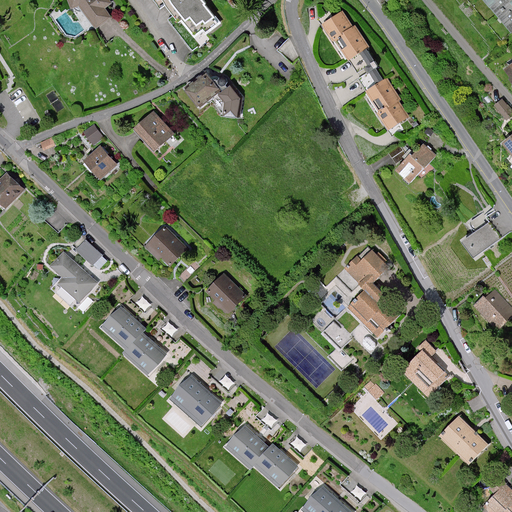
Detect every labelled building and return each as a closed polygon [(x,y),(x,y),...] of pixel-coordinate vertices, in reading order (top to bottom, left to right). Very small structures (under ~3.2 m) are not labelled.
[(68,0),(72,9),(80,7),(96,28),(111,18),(105,8),(111,4),(108,0),(68,0)] [(200,0),(171,0),(187,20),(191,17),(197,25),(203,20),(205,23),(213,17),(200,0)] [(511,0),(483,0),(511,34),(511,33),(511,0)] [(346,11),(326,23),(336,40),(339,39),(352,60),(372,47),(358,25),(356,26),(346,11)] [(288,61),(299,55),(292,39),(281,45),(288,61)] [(511,63),(502,71),(511,83),(511,63)] [(210,70),(190,87),(205,105),(226,88),(210,70)] [(362,80),(368,88),(377,82),(370,73),(362,80)] [(390,78),(371,90),(383,110),(380,112),(391,130),(412,116),(402,102),(404,100),(390,78)] [(245,97),(234,85),(224,94),(231,101),(230,114),(244,116),(245,97)] [(511,117),(511,105),(506,98),(498,105),(510,120),(511,117)] [(157,110),(136,129),(157,152),(178,133),(157,110)] [(97,122),(87,129),(97,143),(107,136),(97,122)] [(439,155),(424,142),(399,170),(414,183),(439,155)] [(104,143),(87,158),(105,178),(121,163),(104,143)] [(0,182),(0,193),(12,205),(30,187),(12,170),(0,182)] [(191,247),(169,224),(149,244),(171,267),(191,247)] [(500,241),(487,224),(463,242),(475,259),(500,241)] [(228,239),(216,228),(208,236),(220,247),(228,239)] [(104,255),(86,240),(77,250),(94,265),(104,255)] [(365,259),(361,255),(347,267),(369,290),(352,306),(381,338),(407,314),(377,282),(393,268),(376,249),(365,259)] [(98,284),(63,252),(51,265),(65,277),(59,283),(81,302),(98,284)] [(250,294),(227,272),(210,288),(219,298),(217,300),(230,314),(250,294)] [(511,320),(511,303),(496,287),(476,306),(500,332),(511,320)] [(146,308),(151,303),(143,295),(139,300),(146,308)] [(147,329),(121,307),(103,327),(128,349),(124,353),(150,376),(169,355),(143,333),(147,329)] [(339,346),(329,355),(345,369),(354,360),(342,349),(354,337),(335,319),(323,332),(339,346)] [(440,351),(428,340),(418,350),(422,354),(405,371),(431,397),(453,375),(434,357),(440,351)] [(227,361),(213,374),(230,391),(244,378),(227,361)] [(224,405),(192,376),(172,398),(204,427),(224,405)] [(371,381),(364,387),(377,400),(385,393),(376,384),(374,385),(371,381)] [(493,444),(463,415),(443,436),(473,464),(493,444)] [(271,446),(247,424),(225,447),(249,469),(255,463),(284,490),(306,467),(276,440),(271,446)] [(511,511),(511,485),(503,477),(491,489),(497,496),(486,507),(491,511),(511,511)] [(354,511),(325,483),(302,508),(306,511),(354,511)]
